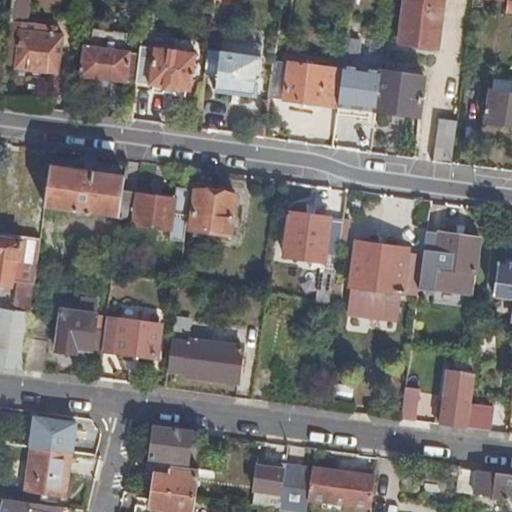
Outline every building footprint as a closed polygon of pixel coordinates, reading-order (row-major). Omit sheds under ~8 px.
[(29,0),(12,0),(5,65),(15,66),(16,69),(59,74),(63,35),(56,34),(57,26),(26,23),(29,0)] [(79,20),(81,0),(68,0),(66,18),(79,20)] [(404,0),(401,29),(399,44),(436,48),(437,44),(442,0),(404,0)] [(359,41),(347,39),(345,55),(357,56),(359,41)] [(223,53),(208,51),(205,76),(218,77),(216,91),(256,96),(262,46),(225,41),(223,53)] [(136,84),(140,54),(85,46),(81,77),(136,84)] [(195,54),(141,46),(140,54),(136,84),(153,86),(152,93),(163,94),(164,88),(190,92),(195,54)] [(290,63),(274,61),(269,98),(285,100),(290,63)] [(342,71),(290,63),(285,100),(337,107),(338,106),(342,71)] [(343,66),(342,71),(338,106),(360,109),(375,111),(376,111),(382,71),(381,71),(343,66)] [(424,77),(382,71),(376,111),(419,117),(424,77)] [(511,93),(490,91),(486,123),(511,125),(511,93)] [(338,106),(337,107),(337,114),(359,117),(360,109),(338,106)] [(451,164),(457,122),(438,119),(432,161),(451,164)] [(264,139),(265,128),(250,126),(249,137),(264,139)] [(125,177),(52,168),(46,207),(109,215),(107,232),(118,234),(120,217),(124,191),(125,177)] [(238,196),(196,190),(191,230),(232,236),(238,196)] [(176,198),(124,191),(120,217),(133,218),(129,244),(147,246),(148,240),(155,241),(157,227),(172,229),(176,198)] [(317,301),(333,303),(340,250),(327,248),(331,218),(291,213),(285,256),(323,261),(317,301)] [(428,231),(425,257),(433,258),(433,266),(437,267),(433,290),(474,296),(482,239),(428,231)] [(0,308),(0,366),(24,369),(38,283),(40,265),(38,264),(42,239),(0,232),(0,284),(12,286),(13,283),(18,284),(15,311),(0,308)] [(404,290),(420,293),(425,258),(409,256),(410,249),(359,242),(353,287),(404,294),(404,290)] [(511,264),(499,263),(495,296),(511,298),(511,264)] [(70,268),(40,265),(38,283),(67,287),(70,268)] [(77,348),(92,350),(95,333),(105,334),(107,320),(108,317),(97,316),(98,302),(82,300),(80,314),(62,311),(56,351),(76,354),(77,348)] [(186,307),(176,306),(173,334),(182,336),(186,307)] [(30,339),(49,341),(51,318),(33,315),(30,339)] [(105,334),(103,350),(157,358),(161,326),(107,320),(105,334)] [(92,350),(103,351),(103,350),(105,334),(95,333),(92,350)] [(30,339),(26,369),(45,372),(49,341),(30,339)] [(172,342),(168,371),(186,373),(186,377),(239,383),(244,347),(191,340),(191,344),(172,342)] [(420,393),(406,391),(402,420),(416,422),(420,393)] [(442,424),(442,426),(468,429),(471,406),(445,403),(444,409),(440,409),(438,423),(442,424)] [(471,406),(468,429),(491,432),(494,408),(471,404),(471,406)] [(32,448),(73,453),(77,423),(36,417),(32,448)] [(193,432),(155,427),(151,459),(189,464),(193,432)] [(66,497),(73,453),(32,448),(26,492),(66,497)] [(263,466),(257,506),(281,509),(286,464),(263,460),(263,466)] [(156,475),(154,492),(195,497),(198,474),(190,473),(191,468),(148,463),(147,474),(156,475)] [(297,511),(307,511),(308,500),(313,468),(313,467),(286,464),(281,509),(297,511)] [(198,474),(195,497),(209,499),(214,472),(191,468),(190,473),(198,474)] [(308,500),(371,509),(374,493),(375,478),(313,468),(308,500)] [(478,471),(461,469),(458,491),(475,494),(478,471)] [(511,475),(478,471),(475,494),(511,498),(511,475)] [(135,511),(192,511),(195,497),(154,492),(152,508),(137,505),(135,511)] [(48,511),(31,508),(33,502),(5,498),(1,511),(48,511)]
